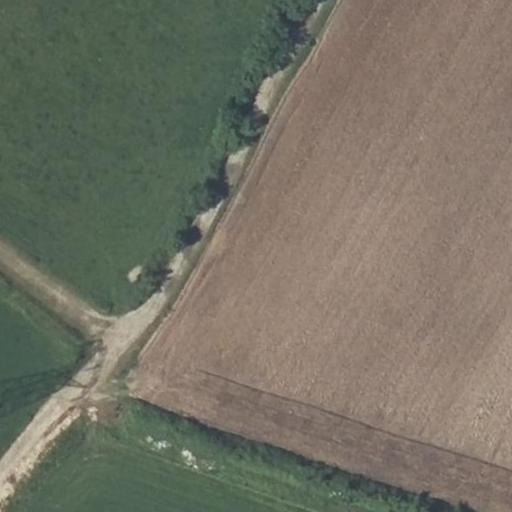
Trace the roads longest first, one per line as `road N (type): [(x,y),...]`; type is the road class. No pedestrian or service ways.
road 1 (track): [(327,0),(213,212),(120,353)]
road 2 (track): [(120,353),(0,502)]
road 3 (track): [(0,265),(120,353)]
